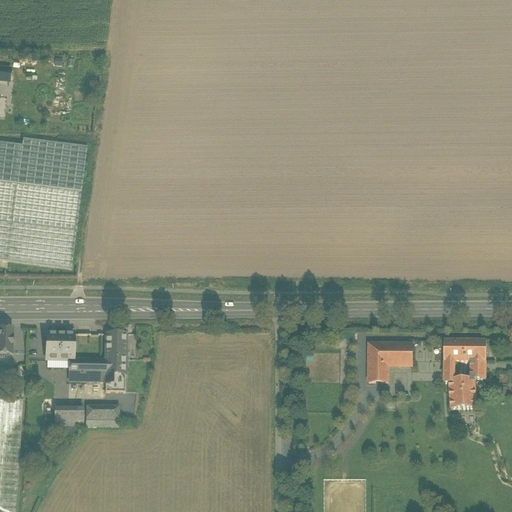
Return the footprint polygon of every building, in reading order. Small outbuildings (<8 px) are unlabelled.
[(10,71),(0,69),(0,81),(9,82),(10,71)] [(0,183),(81,194),(87,148),(23,140),(22,147),(0,143),(0,183)] [(0,222),(76,232),(81,194),(0,183),(0,222)] [(0,261),(71,270),(76,232),(0,222),(0,261)] [(12,330),(0,330),(0,355),(11,355),(12,346),(13,340),(12,340),(12,330)] [(69,362),(73,362),(73,361),(74,335),(47,335),(46,362),(69,362)] [(106,336),(105,362),(105,384),(105,394),(125,394),(126,336),(106,336)] [(444,344),(444,365),(453,365),(476,365),(487,365),(487,343),(444,344)] [(369,385),(388,385),(388,368),(412,368),(412,347),(369,346),(369,385)] [(69,383),(105,384),(105,362),(73,361),(73,362),(69,362),(69,383)] [(454,381),(453,365),(444,365),(444,386),(449,386),(449,381),(454,381)] [(476,381),(476,382),(487,382),(487,371),(476,371),(476,381)] [(476,381),(454,381),(449,381),(449,386),(450,411),(476,410),(476,382),(476,381)] [(0,510),(4,511),(15,511),(22,399),(8,398),(7,401),(0,400),(0,510)] [(86,429),(96,429),(96,422),(118,423),(119,408),(86,407),(86,429)] [(54,428),(83,429),(83,412),(54,412),(54,428)]
